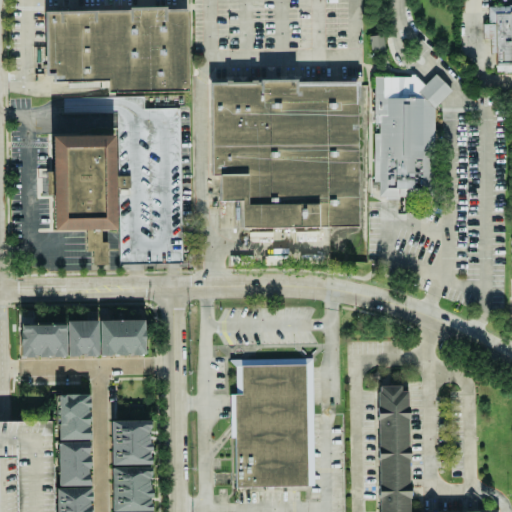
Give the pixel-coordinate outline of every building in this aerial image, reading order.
[(46,10),(187,10),(186,92),(105,91),(105,80),(46,80),(46,10)] [(497,10),(511,10),(511,69),(497,69),(497,10)] [(402,89),(415,89),(415,96),(426,96),(445,79),(462,96),(444,113),(444,201),(382,202),(382,81),(402,81),(402,89)] [(220,89),(368,88),(368,233),(251,234),(250,211),(222,214),(220,89)] [(128,111),(189,111),(191,265),(132,265),(128,111)] [(56,138),(115,138),(117,230),(57,231),(56,138)] [(144,354),(144,320),(19,323),(20,357),(144,354)] [(226,360),(309,358),(314,485),(232,488),(228,394),(232,393),(232,368),(226,360)] [(381,511),(380,386),(403,386),(403,392),(410,391),(412,511),(381,511)] [(90,511),(89,394),(51,394),(53,511),(90,511)] [(0,511),(0,420),(1,420),(50,420),(50,511),(0,511)] [(110,420),(111,466),(111,511),(150,511),(149,420),(110,420)]
